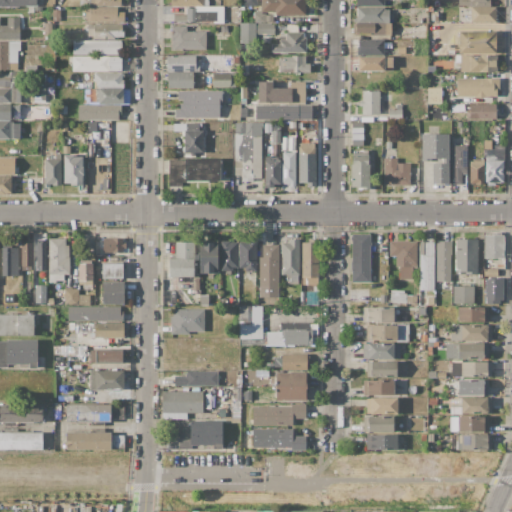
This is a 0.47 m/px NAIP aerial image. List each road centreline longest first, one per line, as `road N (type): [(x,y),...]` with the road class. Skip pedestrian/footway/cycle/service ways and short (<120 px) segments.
road 1 (residential): [(0,213),(511,213)]
road 2 (residential): [(148,442),(147,0)]
road 3 (residential): [(335,440),(335,0)]
